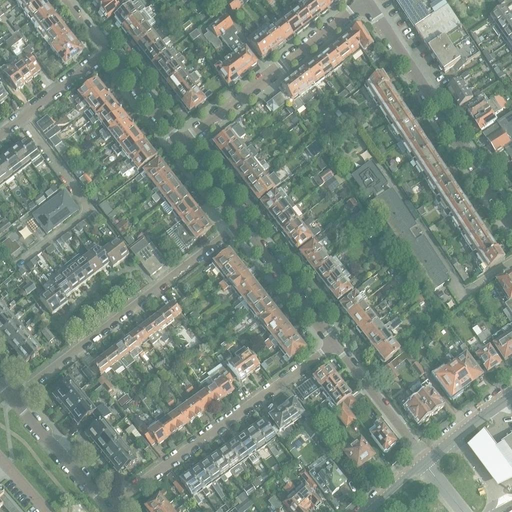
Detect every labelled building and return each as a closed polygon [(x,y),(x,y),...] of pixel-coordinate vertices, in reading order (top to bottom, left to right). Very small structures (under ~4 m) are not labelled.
[(23,0),(18,4),(19,4),(17,5),(21,10),(22,9),(25,13),(41,0),(23,0)] [(41,1),(41,0),(25,13),(26,13),(24,14),(27,19),(29,17),(32,22),(49,8),(46,3),(44,4),(41,1)] [(100,10),(112,0),(94,0),(93,2),(97,7),(98,6),(100,10)] [(117,0),(112,0),(100,10),(101,10),(99,12),(103,17),(104,16),(107,19),(131,0),(124,0),(120,3),(117,0)] [(204,10),(210,6),(206,0),(200,5),(204,10)] [(223,0),(233,12),(240,6),(235,0),(223,0)] [(312,24),(321,17),(308,0),(299,7),(312,24)] [(321,17),(331,9),(323,0),(308,0),(321,17)] [(341,2),(339,0),(323,0),(331,9),(341,2)] [(396,0),(415,29),(431,19),(418,0),(396,0)] [(418,0),(431,19),(448,8),(443,0),(418,0)] [(121,29),(139,16),(131,6),(113,20),(121,29)] [(209,17),(218,10),(215,7),(212,9),(210,7),(205,11),(209,17)] [(303,31),(312,24),(299,7),(290,14),(303,31)] [(53,13),(50,8),(49,8),(32,22),(35,26),(34,27),(37,31),(55,18),(52,14),(53,13)] [(445,40),(462,29),(448,8),(431,19),(415,29),(429,50),(445,40)] [(496,27),(511,16),(505,8),(489,19),(492,24),(494,23),(496,27)] [(152,20),(155,18),(148,9),(139,16),(121,29),(128,39),(152,20)] [(293,38),(303,31),(290,14),(280,22),(293,38)] [(0,23),(1,23),(12,37),(17,33),(3,16),(0,18),(0,23)] [(500,36),(511,28),(511,17),(511,16),(496,27),(493,29),(499,38),(500,36)] [(234,35),(237,33),(225,17),(209,29),(217,40),(220,38),(234,55),(248,74),(258,66),(234,35)] [(59,23),(60,22),(57,18),(55,19),(55,18),(37,31),(38,32),(39,31),(43,35),(41,36),(44,40),(62,27),(59,23)] [(155,23),(152,20),(128,39),(136,48),(153,34),(148,28),(155,23)] [(189,22),(181,28),(184,31),(191,26),(189,22)] [(284,46),(293,38),(280,22),(271,29),(284,46)] [(284,46),(271,29),(267,24),(246,40),(262,60),(270,54),(272,55),(284,46)] [(67,31),(64,27),(64,26),(62,28),(62,27),(44,40),(45,41),(46,40),(49,44),(48,45),(51,48),(68,35),(66,32),(67,31)] [(377,55),(358,26),(348,35),(363,55),(364,56),(368,61),(377,55)] [(506,45),(511,40),(511,28),(500,36),(506,45)] [(160,29),(153,34),(136,48),(143,58),(167,39),(168,38),(160,29)] [(222,45),(217,40),(209,29),(206,32),(207,34),(203,37),(206,42),(210,46),(210,45),(215,51),(222,45)] [(453,74),(456,73),(463,68),(480,56),(462,29),(445,40),(429,50),(445,74),(450,71),(453,74)] [(206,42),(203,37),(198,30),(189,37),(193,42),(200,38),(204,43),(206,42)] [(22,40),(22,39),(17,33),(12,37),(17,44),(22,40)] [(74,39),(71,36),(70,35),(69,36),(68,35),(51,48),(58,57),(75,44),(73,41),(74,39)] [(363,55),(348,35),(338,42),(352,59),(360,52),(363,55)] [(164,48),(170,43),(167,39),(143,58),(150,67),(168,53),(164,48)] [(342,66),(352,59),(338,42),(329,49),(342,66)] [(79,49),(81,48),(77,44),(76,45),(75,44),(58,57),(65,66),(73,60),(73,61),(77,58),(76,57),(82,53),(79,49)] [(33,54),(31,51),(28,48),(21,54),(25,58),(20,62),(32,78),(33,78),(33,79),(38,75),(37,75),(40,73),(29,58),(33,54)] [(333,73),(342,66),(329,49),(320,56),(333,73)] [(180,56),(178,57),(172,50),(168,53),(150,67),(158,77),(182,58),(180,56)] [(490,56),(486,58),(490,64),(493,61),(497,58),(494,54),(490,56)] [(238,81),(248,74),(234,55),(224,63),(238,81)] [(324,81),(333,73),(320,56),(310,63),(324,81)] [(179,67),(185,62),(182,58),(158,77),(165,86),(183,72),(179,67)] [(20,62),(19,61),(14,64),(14,63),(10,66),(24,85),(27,83),(27,84),(32,80),(32,79),(32,78),(20,62)] [(228,89),(238,81),(224,63),(220,66),(219,65),(213,70),(228,89)] [(314,88),(324,81),(310,63),(301,71),(314,88)] [(0,65),(0,74),(2,73),(16,91),(19,88),(20,89),(24,86),(24,85),(10,66),(9,66),(11,69),(7,72),(4,68),(1,70),(0,69),(0,66),(1,66),(0,65)] [(50,76),(53,74),(47,67),(44,69),(50,76)] [(309,92),(314,88),(301,71),(289,80),(290,82),(281,88),(283,91),(281,93),(288,103),(290,106),(294,112),(296,114),(313,100),(310,95),(311,94),(309,92)] [(194,73),(187,78),(183,72),(165,86),(173,96),(196,77),(194,73)] [(378,106),(395,94),(383,76),(382,76),(365,87),(368,92),(367,93),(373,103),(375,101),(378,106)] [(192,85),(199,80),(196,77),(173,96),(180,105),(198,91),(192,85)] [(103,88),(96,80),(77,95),(80,99),(75,103),(78,107),(103,88)] [(454,98),(467,89),(461,80),(448,89),(454,98)] [(103,88),(78,107),(77,108),(79,112),(81,110),(81,111),(86,107),(89,111),(109,96),(103,88)] [(467,89),(454,98),(460,108),(474,99),(467,89)] [(349,95),(346,90),(337,96),(341,101),(349,95)] [(209,92),(202,97),(198,91),(180,105),(187,114),(212,95),(209,92)] [(283,106),(288,103),(281,93),(276,97),(283,106)] [(407,113),(401,103),(395,94),(378,106),(380,110),(379,112),(385,121),(387,120),(390,124),(407,113)] [(501,96),(500,96),(489,103),(484,95),(482,96),(477,100),(465,108),(474,121),(504,101),(501,96)] [(89,123),(115,104),(109,96),(89,111),(92,114),(87,118),(89,121),(88,122),(89,123)] [(278,110),(283,106),(276,97),(271,100),(278,110)] [(351,112),(356,109),(349,99),(344,103),(351,112)] [(273,114),(278,110),(271,100),(266,105),(273,114)] [(495,116),(508,107),(504,101),(474,121),(481,132),(498,121),(495,116)] [(101,126),(121,111),(115,104),(89,123),(90,124),(91,123),(93,126),(98,122),(101,126)] [(290,116),(294,112),(290,106),(285,109),(290,116)] [(127,119),(121,111),(101,126),(104,130),(99,133),(102,138),(127,119)] [(353,119),(349,113),(341,119),(346,124),(353,119)] [(419,131),(408,113),(407,113),(390,124),(393,129),(391,130),(397,139),(399,138),(402,143),(419,131)] [(511,114),(483,134),(497,156),(505,151),(511,161),(511,114)] [(293,125),(299,121),(293,115),(288,119),(293,125)] [(238,127),(244,122),(241,118),(209,142),(220,156),(240,140),(245,136),(238,127)] [(133,126),(132,126),(127,119),(102,138),(105,141),(110,138),(113,141),(133,126)] [(43,133),(53,125),(49,120),(45,124),(42,121),(36,125),(43,133)] [(114,153),(139,134),(133,126),(113,141),(116,145),(111,149),(114,153)] [(51,131),(55,136),(61,132),(56,127),(51,131)] [(374,135),(370,129),(365,132),(369,138),(374,135)] [(414,161),(432,149),(419,131),(402,143),(405,147),(403,148),(409,158),(411,157),(414,161)] [(125,157),(145,142),(139,134),(114,153),(117,157),(120,155),(122,159),(125,157)] [(50,141),(54,146),(58,143),(54,137),(50,141)] [(249,142),(245,146),(240,140),(220,156),(228,165),(252,146),(249,142)] [(18,148),(31,164),(35,170),(44,163),(27,141),(18,148)] [(120,173),(151,150),(145,142),(125,157),(128,160),(123,164),(118,169),(121,173),(120,173)] [(252,147),(252,146),(228,165),(234,174),(252,161),(248,155),(254,150),(252,147)] [(386,153),(382,147),(377,151),(381,156),(386,153)] [(22,171),(31,164),(18,148),(9,154),(22,171)] [(444,168),(436,156),(432,149),(414,161),(417,166),(415,167),(421,176),(423,175),(426,179),(444,168)] [(137,173),(157,158),(151,150),(120,173),(122,176),(129,171),(129,172),(134,169),(137,173)] [(13,177),(22,171),(9,154),(1,161),(13,177)] [(67,164),(72,160),(68,155),(63,159),(67,164)] [(78,156),(68,164),(70,168),(81,160),(78,156)] [(263,161),(259,164),(254,159),(252,161),(234,174),(242,184),(266,166),(263,161)] [(167,171),(159,161),(159,160),(142,173),(142,174),(136,179),(139,182),(145,178),(150,184),(167,171)] [(0,177),(5,184),(13,177),(1,161),(0,161),(0,177)] [(322,173),(327,169),(322,163),(317,167),(322,173)] [(354,175),(350,178),(366,200),(373,195),(376,200),(372,203),(378,211),(398,198),(392,190),(384,195),(381,189),(387,185),(371,163),(354,175)] [(262,173),(268,168),(266,166),(242,184),(249,193),(267,180),(262,173)] [(393,175),(398,171),(394,166),(389,169),(393,175)] [(456,186),(444,168),(426,179),(429,184),(427,185),(433,195),(435,193),(438,198),(456,186)] [(81,169),(76,174),(80,179),(85,175),(81,169)] [(152,198),(175,180),(167,171),(150,184),(154,190),(149,195),(152,198)] [(323,185),(333,178),(328,171),(318,178),(323,185)] [(280,178),(275,183),(270,177),(267,180),(249,193),(257,204),(275,190),(283,183),(280,178)] [(82,178),(79,181),(85,188),(89,184),(91,183),(88,179),(85,182),(82,178)] [(334,179),(327,184),(334,192),(340,187),(334,179)] [(165,204),(182,190),(175,180),(152,198),(156,204),(161,199),(165,204)] [(87,190),(91,187),(89,184),(85,188),(83,190),(87,195),(89,193),(87,190)] [(406,184),(402,188),(405,193),(410,190),(406,184)] [(447,212),(450,216),(468,205),(456,186),(438,198),(441,203),(439,204),(445,213),(447,212)] [(267,215),(288,199),(280,189),(259,206),(267,215)] [(48,199),(53,194),(50,190),(44,194),(48,199)] [(182,190),(165,204),(160,207),(168,217),(172,213),(190,200),(182,190)] [(342,200),(350,194),(347,190),(339,196),(342,200)] [(409,199),(414,196),(410,190),(405,193),(409,199)] [(60,225),(79,210),(64,191),(32,217),(37,224),(46,235),(60,225)] [(94,204),(99,200),(94,194),(89,198),(94,204)] [(34,201),(38,206),(45,201),(41,195),(34,201)] [(398,198),(378,211),(397,240),(398,239),(405,249),(403,250),(426,284),(428,288),(431,286),(434,292),(446,284),(449,282),(446,276),(448,275),(423,237),(421,239),(419,236),(422,234),(421,232),(420,230),(417,232),(415,228),(417,227),(398,198)] [(267,215),(274,225),(291,211),(295,208),(288,199),(267,215)] [(352,199),(346,204),(351,210),(357,206),(352,199)] [(197,210),(190,200),(172,213),(177,220),(176,221),(175,221),(174,222),(177,225),(197,210)] [(107,216),(112,212),(105,202),(99,207),(107,216)] [(480,223),(468,205),(450,216),(453,221),(451,222),(457,231),(459,230),(462,235),(480,223)] [(291,211),(274,225),(281,234),(298,221),(302,217),(295,208),(291,211)] [(424,211),(423,209),(422,208),(417,212),(421,218),(426,214),(424,211)] [(205,219),(197,210),(177,225),(171,230),(174,233),(173,234),(178,240),(205,219)] [(110,220),(117,215),(114,212),(107,217),(110,220)] [(360,213),(354,217),(358,222),(364,218),(360,213)] [(186,250),(213,229),(205,219),(178,240),(186,250)] [(288,243),(314,223),(311,219),(302,226),(298,221),(281,234),(288,243)] [(131,230),(123,221),(115,228),(122,237),(131,230)] [(367,222),(362,225),(367,232),(372,228),(367,222)] [(0,230),(2,234),(11,227),(7,223),(0,228),(0,230)] [(309,227),(314,223),(288,243),(295,252),(320,233),(318,230),(316,229),(313,232),(309,227)] [(492,241),(480,223),(462,235),(465,239),(464,241),(472,254),(492,241)] [(433,236),(438,233),(434,227),(429,230),(433,236)] [(129,247),(134,243),(129,236),(124,240),(129,247)] [(8,240),(1,245),(10,256),(15,252),(10,246),(11,244),(8,240)] [(121,263),(129,257),(117,241),(109,247),(121,263)] [(504,260),(492,241),(472,254),(469,256),(482,275),(504,260)] [(14,242),(11,244),(10,246),(15,252),(19,249),(14,242)] [(318,248),(319,247),(315,242),(298,255),(305,265),(320,253),(323,251),(321,252),(318,248)] [(98,248),(98,249),(94,244),(87,250),(90,254),(102,270),(110,264),(101,253),(102,253),(98,248)] [(378,246),(382,252),(386,249),(381,244),(378,246)] [(135,256),(140,253),(135,245),(129,249),(135,256)] [(159,255),(151,245),(140,253),(135,256),(143,267),(150,261),(159,255)] [(327,253),(334,248),(332,245),(325,251),(327,253)] [(445,254),(450,251),(446,245),(441,249),(445,254)] [(113,269),(121,263),(109,247),(102,253),(101,253),(110,264),(113,269)] [(326,257),(327,256),(323,251),(320,253),(305,265),(313,275),(315,274),(331,261),(329,262),(326,257)] [(234,256),(232,256),(228,252),(211,265),(215,269),(220,275),(238,261),(234,256)] [(95,276),(102,270),(90,254),(82,260),(95,276)] [(158,271),(166,265),(159,255),(150,261),(158,271)] [(79,256),(72,262),(87,282),(95,276),(79,256)] [(458,263),(455,258),(449,261),(453,267),(458,263)] [(151,277),(158,271),(150,261),(143,267),(151,277)] [(240,267),(241,265),(238,261),(220,275),(223,279),(222,283),(219,286),(221,289),(244,272),(240,267)] [(333,267),(334,266),(331,261),(315,274),(313,275),(321,285),(338,271),(338,270),(337,271),(333,267)] [(72,262),(64,268),(67,272),(77,284),(79,288),(87,282),(72,262)] [(389,266),(394,271),(399,268),(394,262),(389,266)] [(465,285),(470,281),(458,263),(453,267),(465,285)] [(338,271),(321,285),(328,295),(346,281),(350,277),(342,267),(338,271)] [(64,268),(56,273),(60,278),(65,284),(72,294),(79,288),(77,284),(67,272),(64,268)] [(249,276),(247,276),(244,272),(221,289),(224,293),(224,292),(228,289),(231,289),(235,294),(253,280),(249,276)] [(511,300),(511,272),(496,282),(509,302),(511,301),(511,300)] [(56,273),(48,279),(50,282),(52,284),(55,288),(64,299),(65,299),(72,294),(65,284),(60,278),(56,273)] [(400,287),(407,281),(401,274),(394,280),(400,287)] [(370,287),(375,283),(371,279),(362,286),(362,289),(338,307),(346,317),(367,300),(362,294),(371,288),(370,287)] [(255,287),(256,284),(253,280),(235,294),(239,300),(238,302),(234,305),(236,308),(234,310),(243,303),(259,291),(255,287)] [(350,285),(349,284),(346,281),(328,295),(336,304),(352,291),(348,287),(350,285)] [(50,282),(43,287),(48,294),(60,309),(68,303),(65,299),(64,299),(55,288),(52,284),(50,282)] [(28,296),(36,289),(32,284),(31,284),(28,286),(28,287),(23,290),(28,296)] [(439,299),(443,296),(439,290),(435,293),(439,299)] [(264,295),(262,295),(259,291),(243,303),(234,310),(236,313),(237,312),(237,313),(243,308),(248,315),(250,313),(268,300),(264,295)] [(48,294),(40,300),(52,316),(60,309),(48,294)] [(418,306),(424,301),(420,296),(414,301),(418,306)] [(189,312),(194,308),(187,299),(182,303),(189,312)] [(270,306),(271,303),(268,300),(250,313),(254,319),(253,319),(253,321),(247,326),(249,329),(250,329),(274,311),(270,306)] [(363,304),(367,301),(367,300),(346,317),(353,327),(370,313),(363,304)] [(1,318),(8,312),(0,302),(0,320),(1,319),(1,318)] [(382,311),(387,308),(384,303),(379,307),(382,311)] [(172,305),(158,315),(167,326),(170,324),(174,329),(185,321),(182,318),(172,305)] [(511,315),(507,308),(502,311),(511,325),(502,332),(511,347),(511,315)] [(381,320),(374,310),(370,313),(353,327),(360,336),(381,320)] [(280,315),(277,315),(274,311),(250,329),(252,332),(258,328),(261,327),(265,333),(283,319),(280,315)] [(0,335),(6,330),(7,330),(9,329),(10,327),(16,321),(18,320),(20,318),(17,315),(14,318),(8,312),(1,318),(1,319),(0,320),(0,335)] [(195,312),(189,317),(194,323),(200,319),(195,312)] [(158,315),(149,322),(157,334),(167,326),(158,315)] [(41,316),(36,320),(44,330),(49,326),(41,316)] [(185,320),(190,326),(194,323),(189,317),(185,320)] [(400,321),(399,321),(397,318),(383,329),(378,322),(381,320),(360,336),(368,346),(390,329),(400,321)] [(286,326),(287,323),(283,319),(265,333),(269,338),(269,340),(264,344),(266,348),(289,330),(286,326)] [(18,337),(25,331),(16,321),(10,327),(9,329),(7,330),(6,330),(0,335),(1,336),(1,338),(2,340),(5,341),(8,345),(14,340),(15,340),(18,338),(18,337)] [(391,333),(402,324),(400,321),(390,329),(368,346),(376,355),(393,342),(392,341),(395,339),(391,333)] [(149,322),(140,330),(148,341),(153,337),(157,343),(162,339),(161,338),(157,334),(149,322)] [(511,347),(502,332),(492,338),(483,324),(478,327),(488,341),(491,339),(494,345),(505,363),(511,358),(511,347)] [(482,345),(488,341),(478,327),(473,330),(482,345)] [(54,339),(47,331),(47,330),(41,334),(49,343),(54,339)] [(140,330),(130,337),(139,348),(148,341),(140,330)] [(292,334),(289,330),(266,348),(268,350),(273,347),(275,348),(276,347),(280,353),(298,339),(295,334),(292,334)] [(26,346),(33,340),(25,331),(18,337),(18,338),(15,340),(14,340),(8,345),(9,346),(9,348),(11,350),(13,350),(17,354),(22,349),(24,349),(26,347),(26,346)] [(203,333),(198,336),(204,344),(209,340),(203,333)] [(164,336),(161,338),(166,345),(165,345),(169,350),(171,349),(172,346),(164,336)] [(130,337),(121,344),(133,360),(140,356),(146,364),(149,361),(148,360),(139,348),(130,337)] [(430,338),(425,341),(428,346),(433,342),(430,338)] [(301,342),(299,339),(298,339),(280,353),(284,357),(282,359),(286,364),(289,362),(304,350),(300,345),(301,342)] [(36,354),(41,349),(33,340),(26,346),(26,347),(24,349),(22,349),(17,354),(17,355),(17,357),(19,359),(21,359),(25,364),(29,361),(30,362),(37,356),(36,354)] [(412,342),(400,352),(393,342),(376,355),(383,365),(398,354),(401,357),(415,346),(412,342)] [(121,344),(111,351),(120,362),(123,367),(126,370),(135,363),(133,360),(121,344)] [(466,356),(470,353),(464,344),(459,348),(465,355),(461,358),(461,359),(456,363),(472,384),(480,377),(475,370),(475,371),(472,367),(472,365),(466,356)] [(500,366),(488,348),(487,347),(482,351),(483,352),(476,356),(488,374),(500,366)] [(244,349),(235,356),(238,360),(249,376),(253,373),(255,373),(258,371),(258,369),(259,369),(259,368),(252,359),(247,353),(245,349),(244,349)] [(197,362),(205,356),(200,350),(192,356),(197,362)] [(111,351),(102,358),(110,369),(114,374),(123,367),(120,362),(111,351)] [(186,367),(194,361),(191,357),(183,362),(186,367)] [(393,370),(404,362),(401,357),(390,365),(393,370)] [(102,358),(92,366),(102,378),(97,382),(101,387),(103,389),(108,395),(112,392),(111,391),(113,390),(107,382),(108,381),(109,378),(105,373),(110,369),(102,358)] [(228,368),(225,371),(233,382),(236,379),(237,380),(239,382),(239,383),(240,382),(241,382),(245,380),(245,379),(249,376),(238,360),(237,360),(234,362),(233,361),(227,366),(226,366),(228,368)] [(266,368),(273,363),(270,360),(261,367),(263,371),(267,369),(266,368)] [(419,366),(416,363),(411,368),(420,379),(426,374),(419,366)] [(426,374),(430,371),(423,363),(419,366),(426,374)] [(472,384),(456,363),(446,371),(456,385),(461,392),(460,391),(471,383),(472,384)] [(393,381),(399,377),(390,366),(385,370),(393,381)] [(233,382),(224,369),(223,368),(208,378),(209,379),(213,385),(220,394),(220,396),(221,397),(222,396),(224,399),(233,393),(228,386),(233,382)] [(329,368),(329,369),(328,368),(296,390),(304,401),(309,398),(313,395),(317,391),(320,389),(336,378),(335,377),(336,377),(336,375),(331,369),(329,368)] [(90,383),(95,379),(87,369),(82,373),(90,383)] [(461,392),(456,385),(446,371),(436,378),(443,387),(445,387),(447,391),(452,398),(461,392)] [(339,382),(336,378),(320,389),(323,394),(322,395),(326,400),(343,387),(343,386),(343,385),(341,382),(339,382)] [(191,392),(193,390),(186,380),(183,382),(187,387),(191,392)] [(72,382),(70,383),(68,381),(51,395),(61,407),(80,391),(72,382)] [(204,384),(201,387),(204,392),(214,406),(224,399),(222,396),(221,397),(220,396),(220,394),(212,384),(208,387),(204,384)] [(437,412),(443,407),(425,384),(420,388),(421,390),(413,395),(431,417),(433,415),(434,416),(437,414),(437,412)] [(141,392),(137,386),(132,391),(136,396),(141,392)] [(330,402),(327,405),(332,411),(333,411),(343,403),(351,397),(350,396),(351,395),(348,391),(347,391),(347,392),(346,391),(345,390),(343,387),(327,399),(330,402)] [(88,401),(80,391),(61,407),(69,416),(88,401)] [(313,395),(309,398),(312,401),(320,394),(317,391),(313,395)] [(206,412),(214,406),(204,392),(195,398),(201,407),(201,409),(202,411),(204,409),(206,412)] [(126,395),(117,402),(121,407),(130,400),(126,395)] [(428,419),(431,417),(413,395),(407,400),(406,399),(399,404),(418,427),(424,422),(426,423),(428,421),(428,419)] [(348,411),(356,404),(351,397),(343,403),(348,411)] [(201,409),(201,407),(195,398),(186,405),(196,419),(206,412),(204,409),(202,411),(201,409)] [(103,404),(96,411),(88,401),(69,416),(77,426),(92,414),(96,419),(107,409),(103,404)] [(285,404),(279,408),(291,424),(303,416),(305,419),(307,422),(307,423),(311,428),(317,424),(317,423),(310,415),(309,413),(306,410),(302,413),(293,401),(288,404),(285,404)] [(356,421),(348,411),(343,403),(333,411),(347,429),(356,421)] [(187,425),(196,419),(186,405),(176,412),(183,421),(183,422),(184,424),(185,422),(187,425)] [(278,433),(291,424),(279,408),(267,417),(278,433)] [(111,414),(108,410),(107,409),(96,419),(100,424),(85,436),(93,446),(112,430),(104,420),(111,414)] [(183,422),(183,421),(176,412),(167,418),(177,432),(187,425),(185,422),(184,424),(183,422)] [(164,413),(154,420),(156,422),(158,425),(164,434),(164,436),(165,437),(167,436),(169,438),(177,433),(177,432),(167,418),(164,413)] [(139,430),(144,426),(137,417),(132,421),(139,430)] [(257,427),(253,429),(258,436),(258,437),(259,439),(260,440),(266,447),(267,447),(275,459),(278,456),(270,444),(275,441),(262,423),(261,421),(256,425),(257,427)] [(139,430),(138,431),(143,437),(149,444),(151,446),(156,443),(158,446),(168,439),(169,438),(167,436),(165,437),(164,436),(164,434),(158,425),(156,422),(151,425),(147,428),(144,425),(144,426),(143,426),(139,430)] [(316,435),(311,428),(307,423),(301,428),(310,440),(316,435)] [(322,430),(317,424),(317,423),(311,428),(316,435),(319,433),(322,430)] [(392,436),(390,438),(378,423),(374,426),(375,428),(369,432),(370,434),(369,435),(384,453),(385,453),(386,453),(390,450),(390,449),(395,445),(392,441),(394,439),(392,436)] [(142,438),(135,430),(134,428),(127,434),(128,436),(131,434),(137,441),(142,438)] [(248,433),(244,436),(249,443),(248,444),(250,446),(251,446),(257,454),(257,453),(266,447),(260,440),(259,439),(258,437),(258,436),(253,429),(252,428),(247,431),(248,433)] [(511,452),(503,441),(497,446),(483,429),(466,448),(496,488),(511,479),(511,452)] [(101,455),(120,440),(112,430),(93,446),(101,455)] [(239,440),(235,442),(239,449),(239,450),(241,452),(242,452),(248,460),(251,466),(260,459),(257,454),(251,446),(250,446),(248,444),(249,443),(244,436),(243,435),(238,438),(239,440)] [(511,436),(501,445),(502,445),(503,444),(511,457),(511,436)] [(144,451),(149,447),(141,439),(137,442),(144,451)] [(109,465),(128,450),(120,440),(101,455),(109,465)] [(230,446),(226,449),(230,455),(230,456),(231,458),(233,459),(238,467),(239,466),(248,460),(242,452),(241,452),(239,450),(239,449),(235,442),(234,441),(229,445),(230,446)] [(365,446),(363,447),(358,441),(341,455),(353,469),(354,468),(356,471),(357,470),(359,472),(367,465),(366,463),(372,459),(367,452),(369,451),(365,446)] [(220,453),(216,455),(221,462),(221,463),(222,465),(223,465),(229,474),(233,479),(243,473),(238,467),(233,459),(231,458),(230,456),(230,455),(226,449),(225,448),(220,451),(220,453)] [(134,461),(136,459),(128,450),(109,465),(119,477),(136,462),(134,461)] [(297,453),(292,456),(296,461),(301,457),(297,453)] [(212,459),(207,462),(212,468),(211,469),(213,471),(214,471),(220,480),(223,484),(224,484),(227,481),(228,481),(224,477),(229,474),(223,465),(222,465),(221,463),(221,462),(216,455),(216,454),(211,458),(212,459)] [(328,460),(308,475),(324,495),(328,491),(332,496),(339,490),(338,489),(346,483),(333,466),(328,460)] [(202,465),(198,468),(202,474),(202,476),(204,478),(205,478),(211,486),(221,500),(224,498),(216,483),(220,480),(214,471),(213,471),(211,469),(212,468),(207,462),(206,461),(201,464),(202,465)] [(193,472),(189,475),(193,481),(193,482),(194,484),(196,484),(202,493),(205,497),(209,494),(206,490),(211,486),(205,478),(204,478),(202,476),(202,474),(198,468),(197,467),(192,471),(193,472)] [(270,472),(273,476),(279,472),(276,468),(270,472)] [(317,487),(311,480),(305,471),(300,475),(312,491),(317,487)] [(184,479),(180,482),(192,499),(192,498),(198,506),(201,504),(196,497),(202,493),(196,484),(194,484),(193,482),(193,481),(189,475),(188,474),(183,477),(184,479)] [(260,477),(251,484),(256,489),(264,483),(260,477)] [(291,491),(294,489),(287,481),(284,483),(287,487),(291,491)] [(180,495),(184,492),(177,482),(173,485),(180,495)] [(319,504),(321,503),(304,484),(294,494),(307,509),(310,507),(313,510),(314,509),(316,511),(322,506),(319,504)] [(248,498),(256,492),(251,485),(243,491),(248,498)] [(162,498),(166,494),(163,491),(153,500),(154,501),(144,508),(146,511),(160,511),(168,506),(162,498)] [(248,500),(246,498),(244,494),(237,499),(241,504),(248,500)] [(304,511),(307,509),(294,494),(283,504),(290,511),(304,511)] [(273,498),(272,499),(271,498),(268,501),(268,502),(268,503),(276,511),(277,511),(282,508),(273,498)] [(9,503),(7,500),(6,499),(0,505),(2,507),(3,508),(9,503)] [(12,506),(11,505),(9,503),(3,508),(6,511),(12,506)]
